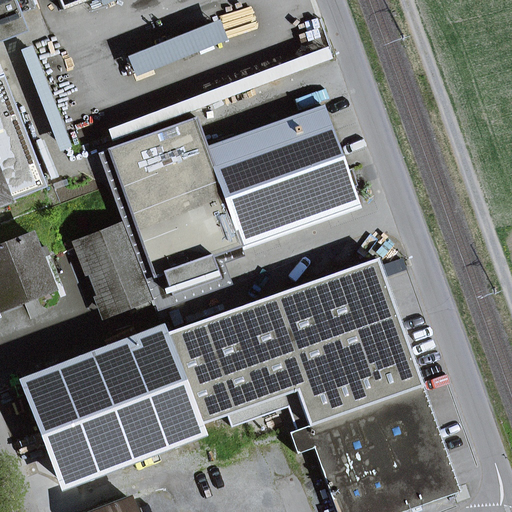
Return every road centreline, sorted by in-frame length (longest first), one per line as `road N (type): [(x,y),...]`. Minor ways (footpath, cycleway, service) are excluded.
road 1 (unclassified): [(508,511),(331,0)]
road 2 (track): [(511,293),(406,0)]
road 3 (unknown): [(418,250),(245,313)]
